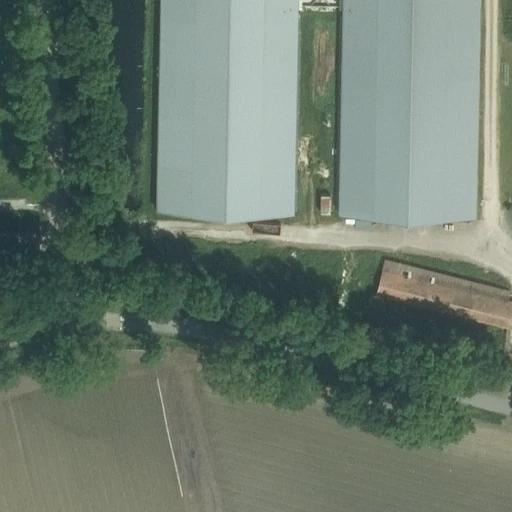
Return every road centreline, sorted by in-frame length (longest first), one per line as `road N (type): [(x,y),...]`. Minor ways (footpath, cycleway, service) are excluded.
road 1 (unclassified): [(80,322),(183,326),(511,407)]
road 2 (track): [(65,205),(52,0)]
